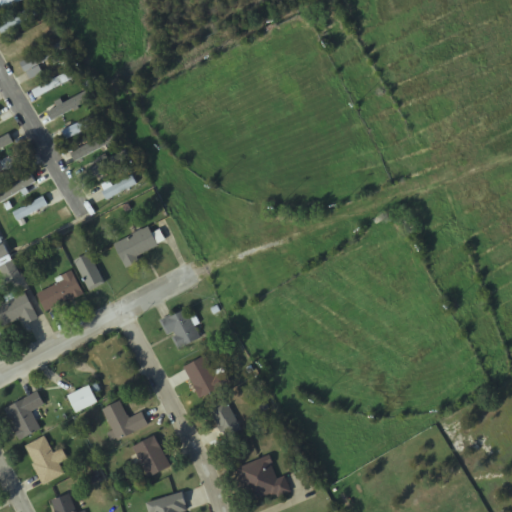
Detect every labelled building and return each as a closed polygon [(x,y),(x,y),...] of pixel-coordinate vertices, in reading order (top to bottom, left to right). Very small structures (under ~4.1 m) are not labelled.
[(21,65),(26,73),(65,53),(61,45),(21,65)] [(34,92),(37,99),(79,78),(75,71),(34,92)] [(95,99),(91,91),(51,112),(55,121),(95,99)] [(70,151),(76,160),(115,138),(109,129),(70,151)] [(0,151),(14,143),(9,135),(0,139),(0,151)] [(89,180),(133,160),(128,151),(85,171),(89,180)] [(0,175),(24,167),(20,156),(0,163),(0,175)] [(138,186),(133,178),(104,193),(108,201),(138,186)] [(0,193),(0,204),(38,188),(34,179),(0,193)] [(18,222),(49,208),(45,199),(15,213),(18,222)] [(126,267),(160,250),(150,229),(115,246),(126,267)] [(0,262),(11,258),(6,247),(0,249),(0,262)] [(37,292),(46,313),(85,296),(76,275),(37,292)] [(23,318),(26,326),(39,320),(26,294),(0,307),(0,320),(4,328),(23,318)] [(202,339),(186,310),(162,322),(178,352),(202,339)] [(200,399),(222,388),(206,358),(185,368),(200,399)] [(100,403),(96,395),(101,392),(97,383),(69,397),(78,414),(100,403)] [(34,412),(46,407),(41,395),(7,408),(20,441),(42,433),(34,412)] [(241,429),(226,401),(210,410),(225,438),(241,429)] [(150,427),(144,413),(129,420),(121,403),(104,411),(114,432),(108,434),(113,445),(150,427)] [(172,468),(155,437),(134,448),(150,480),(172,468)] [(26,447),(44,486),(66,476),(61,465),(69,462),(64,450),(54,455),(47,438),(26,447)] [(239,469),(253,506),(291,492),(286,477),(279,480),(270,457),(239,469)] [(87,511),(88,511),(86,511),(75,511),(71,496),(53,502),(56,511),(87,511)] [(148,503),(150,511),(187,511),(184,496),(148,503)]
